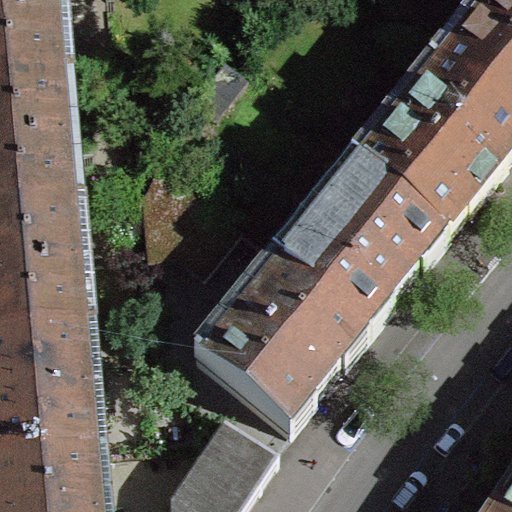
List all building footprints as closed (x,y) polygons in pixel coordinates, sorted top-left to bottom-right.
[(0,0),(0,93),(58,88),(56,56),(58,55),(52,0),(0,0)] [(511,0),(501,0),(440,76),(511,134),(511,0)] [(506,171),(511,163),(511,134),(440,76),(361,174),(364,177),(447,244),(468,218),(470,220),(474,214),(482,205),(508,172),(506,171)] [(0,219),(69,214),(66,180),(68,180),(63,120),(61,120),(58,88),(0,93),(0,219)] [(205,284),(242,240),(160,173),(144,207),(149,266),(180,263),(205,284)] [(449,245),(447,244),(364,177),(344,202),(342,201),(305,248),(306,249),(286,275),(370,343),(395,312),(392,308),(397,302),(420,274),(424,277),(449,245)] [(72,247),(69,214),(0,219),(0,346),(80,339),(78,306),(80,306),(74,246),(72,247)] [(345,374),(370,343),(286,275),(267,298),(263,295),(225,342),(229,345),(207,372),(291,441),(317,409),(313,406),(339,374),(341,371),(345,374)] [(0,472),(92,465),(92,464),(89,432),(91,431),(85,372),(83,372),(80,339),(0,346),(0,472)] [(249,511),(278,469),(227,434),(214,454),(212,454),(174,511),(249,511)] [(92,465),(0,472),(0,511),(97,511),(96,497),(94,497),(92,465)] [(511,511),(511,497),(502,511),(511,511)]
